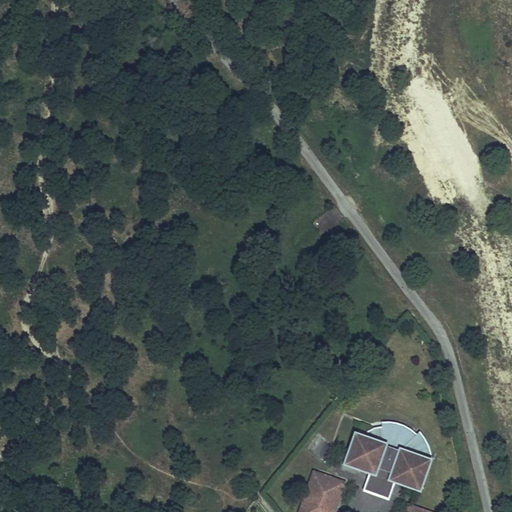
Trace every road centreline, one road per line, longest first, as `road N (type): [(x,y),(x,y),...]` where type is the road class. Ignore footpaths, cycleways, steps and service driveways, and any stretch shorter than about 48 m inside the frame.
road 1 (unclassified): [(487,511),(436,326),(268,106),(174,0)]
road 2 (track): [(344,204),(371,165),(392,55),(391,0)]
